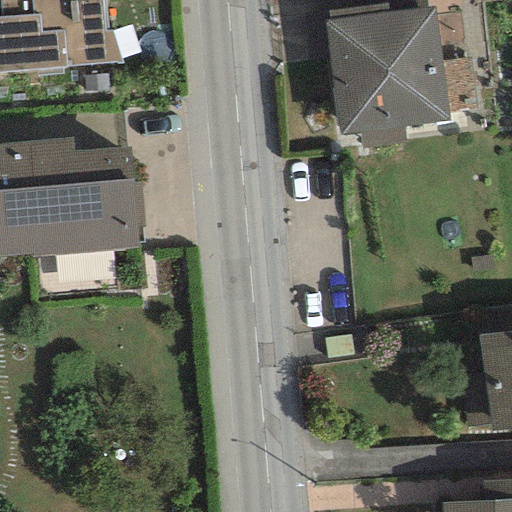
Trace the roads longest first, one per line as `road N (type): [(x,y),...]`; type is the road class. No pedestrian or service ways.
road 1 (tertiary): [(266,511),(220,0)]
road 2 (unknown): [(263,480),(511,469)]
